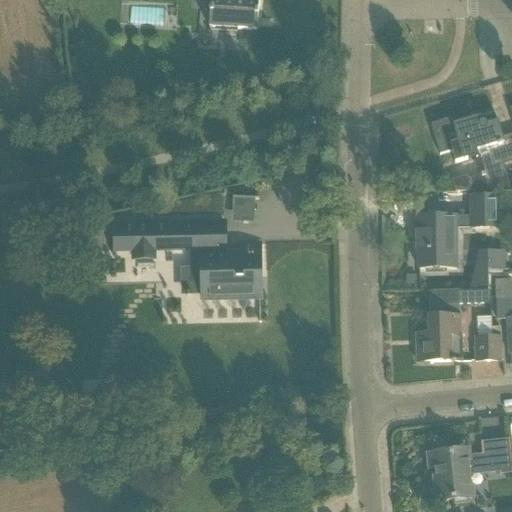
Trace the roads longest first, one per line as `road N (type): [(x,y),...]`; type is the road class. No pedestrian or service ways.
road 1 (residential): [(365,413),(358,260),(364,11)]
road 2 (residential): [(365,413),(511,397)]
